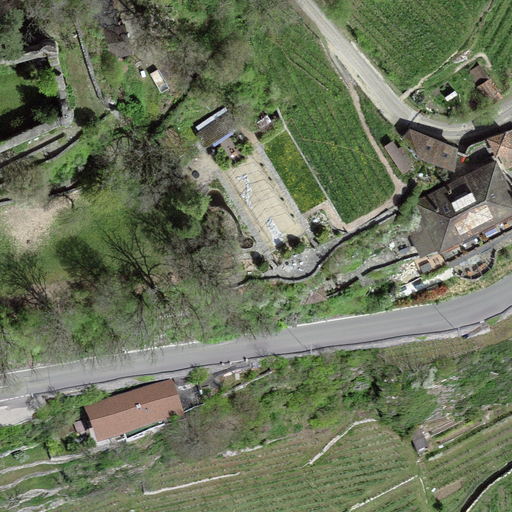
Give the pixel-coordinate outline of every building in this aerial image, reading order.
[(121,27),(118,28),(109,0),(85,0),(99,29),(105,31),(109,55),(127,50),(121,27)] [(47,50),(26,56),(29,67),(41,74),(52,71),(47,50)] [(237,125),(228,112),(198,132),(207,145),(237,125)] [(511,142),(506,128),(486,135),(495,154),(497,153),(506,167),(511,164),(511,142)] [(452,167),(455,149),(410,132),(403,140),(418,157),(452,167)] [(403,172),(409,168),(391,141),(385,146),(403,172)] [(469,234),(476,246),(511,226),(511,193),(495,162),(416,204),(424,219),(419,221),(411,234),(422,253),(438,245),(441,250),(469,234)] [(198,383),(195,374),(168,379),(169,386),(178,387),(196,382),(198,383)] [(108,438),(140,427),(141,432),(151,429),(178,417),(172,396),(162,399),(160,393),(100,412),(108,438)]
